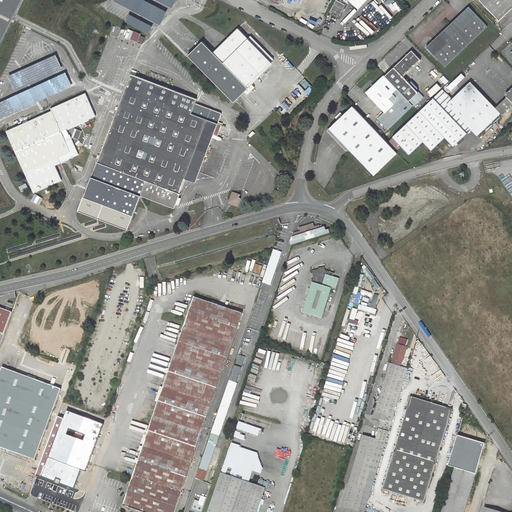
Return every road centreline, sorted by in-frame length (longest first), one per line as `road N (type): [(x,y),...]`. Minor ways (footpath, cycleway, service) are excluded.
road 1 (unclassified): [(0,289),(299,206)]
road 2 (residential): [(511,460),(350,228),(329,213)]
road 3 (unclassified): [(329,213),(356,193),(511,151)]
road 4 (unknown): [(442,380),(413,385),(399,414),(379,483),(383,502),(402,511)]
road 5 (unclassified): [(360,67),(314,121),(299,206)]
road 6 (unclassified): [(360,67),(236,0)]
road 7 (unknown): [(395,33),(427,60),(427,99),(387,137)]
road 8 (unknown): [(358,430),(401,301)]
road 9 (unknown): [(290,440),(263,437),(251,460),(287,481),(291,442)]
road 10 (unknown): [(414,511),(434,494),(454,396)]
